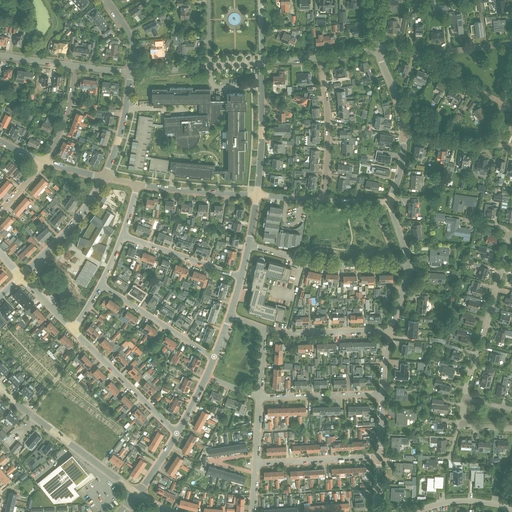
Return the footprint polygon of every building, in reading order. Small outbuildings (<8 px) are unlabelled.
[(87,0),(79,0),(76,3),(78,5),(78,6),(78,7),(78,8),(79,8),(80,9),(81,8),(82,9),(83,9),(82,8),(89,2),(87,0)] [(285,12),(286,12),(291,20),(291,22),(296,22),(296,16),(292,16),(289,11),(289,7),(290,7),(290,6),(290,4),(289,4),(288,0),(275,0),(276,1),(281,1),(281,9),(280,9),(280,13),(285,13),(285,12)] [(299,0),(300,9),(310,9),(310,0),(299,0)] [(331,0),(320,0),(320,1),(319,1),(319,8),(320,8),(324,8),(324,7),(331,7),(331,9),(333,9),(333,13),(337,12),(336,2),(332,2),(331,0)] [(350,0),(351,1),(346,1),(347,8),(360,8),(359,0),(350,0)] [(402,2),(401,0),(394,0),(395,0),(387,0),(387,10),(398,10),(398,2),(402,2)] [(505,11),(503,0),(501,0),(498,0),(495,1),(495,5),(493,5),(494,9),(496,9),(496,13),(505,11)] [(184,18),(189,18),(189,11),(188,11),(188,7),(185,7),(185,1),(177,1),(177,5),(181,5),(181,8),(181,20),(184,20),(184,18)] [(133,17),(134,16),(138,21),(144,17),(141,12),(142,11),(140,10),(144,7),(142,4),(130,12),(133,17)] [(88,15),(90,17),(88,18),(91,21),(94,19),(94,20),(100,14),(96,9),(88,15)] [(454,31),(458,31),(458,33),(463,33),(461,14),(454,14),(454,11),(448,12),(449,20),(452,20),(454,31)] [(100,14),(94,20),(96,23),(94,24),(96,26),(104,20),(100,14)] [(79,27),(80,26),(84,23),(80,18),(76,22),(76,23),(79,26),(79,27)] [(104,20),(96,26),(98,28),(99,27),(101,30),(108,25),(104,20)] [(470,23),(471,32),(475,32),(476,35),(482,34),(481,20),(474,21),(474,23),(470,23)] [(501,31),(506,31),(505,20),(493,21),(494,32),(501,31)] [(154,36),(158,34),(156,28),(158,27),(155,21),(144,27),(146,33),(151,30),(154,36)] [(397,21),(389,21),(389,29),(387,29),(387,32),(389,32),(397,32),(397,29),(400,29),(400,25),(397,25),(397,21)] [(108,25),(101,30),(102,30),(104,33),(102,34),(105,37),(106,36),(108,34),(113,30),(109,25),(108,25)] [(353,34),(361,34),(360,28),(357,28),(357,25),(346,25),(346,30),(352,30),(353,34)] [(276,39),(288,44),(289,42),(293,44),(296,37),(295,37),(295,33),(298,33),(298,31),(298,28),(296,28),(296,27),(292,27),(292,29),(292,33),(290,35),(283,33),(283,35),(278,33),(276,39)] [(434,32),(431,33),(432,41),(436,41),(439,41),(439,40),(444,40),(443,32),(440,32),(439,32),(439,31),(438,31),(437,31),(436,31),(435,32),(434,32)] [(22,46),(22,45),(23,33),(20,33),(20,36),(15,35),(14,41),(16,42),(15,45),(19,46),(20,47),(21,47),(22,47),(22,46)] [(324,44),(323,36),(322,34),(318,34),(319,38),(316,39),(316,45),(324,44)] [(334,35),(323,36),(324,44),(335,43),(334,35)] [(73,53),(81,54),(82,48),(82,45),(78,44),(78,42),(74,42),(74,36),(71,36),(70,43),(73,43),(73,47),(74,47),(73,53)] [(174,44),(178,44),(178,50),(177,50),(177,54),(185,54),(185,49),(194,49),(194,44),(180,44),(180,36),(173,36),(174,44)] [(82,48),(81,54),(88,55),(89,49),(90,49),(90,47),(94,47),(95,42),(91,41),(91,44),(86,44),(86,48),(82,48)] [(160,56),(164,55),(163,46),(162,46),(162,43),(161,44),(160,41),(155,41),(156,44),(157,44),(157,49),(150,49),(151,53),(152,53),(152,57),(158,57),(158,55),(160,55),(160,56)] [(58,51),(59,51),(60,43),(57,42),(57,43),(54,43),(53,48),(52,49),(55,53),(58,51)] [(118,58),(119,53),(117,53),(118,45),(112,44),(111,52),(106,52),(105,56),(113,58),(113,59),(117,60),(117,58),(118,58)] [(360,63),(361,67),(359,67),(360,71),(361,71),(365,70),(367,74),(369,77),(366,78),(368,82),(374,80),(373,76),(372,77),(369,70),(368,70),(367,64),(366,65),(366,62),(360,63)] [(407,68),(408,64),(402,63),(401,67),(399,66),(398,70),(404,72),(402,76),(406,77),(408,69),(407,68)] [(338,77),(346,76),(345,68),(342,68),(342,69),(335,70),(336,74),(335,75),(335,80),(338,79),(338,77)] [(18,70),(17,78),(17,79),(16,79),(15,83),(23,84),(24,80),(25,71),(18,70)] [(425,82),(427,77),(423,76),(425,73),(417,70),(415,76),(419,78),(418,79),(425,82)] [(25,71),(24,80),(31,81),(31,80),(32,80),(33,72),(25,71)] [(276,92),(276,84),(279,84),(279,83),(281,83),(285,83),(285,80),(285,71),(279,71),(279,76),(273,76),(273,92),(276,92)] [(307,83),(310,83),(309,78),(308,78),(308,74),(301,74),(298,74),(299,83),(307,82),(307,83)] [(53,87),(56,87),(56,88),(59,88),(60,86),(61,86),(61,82),(60,81),(60,80),(61,79),(62,77),(54,76),(54,79),(53,87)] [(84,85),(89,86),(90,80),(81,79),(80,88),(83,88),(84,85)] [(90,80),(89,86),(89,90),(94,91),(94,94),(97,95),(98,87),(96,87),(97,81),(90,80)] [(439,81),(435,88),(440,90),(437,94),(440,95),(437,100),(440,101),(445,93),(442,92),(446,86),(442,84),(443,83),(439,81)] [(103,82),(102,89),(102,93),(110,93),(111,83),(103,82)] [(111,83),(110,93),(113,94),(114,90),(118,91),(119,83),(111,83)] [(199,101),(199,103),(208,103),(210,103),(210,100),(210,91),(210,88),(195,88),(195,90),(193,90),(193,87),(170,88),(170,90),(167,90),(167,88),(152,89),(152,97),(151,97),(151,101),(152,101),(152,104),(152,106),(163,106),(163,101),(199,101)] [(340,91),(337,91),(338,98),(345,97),(345,95),(347,95),(348,93),(348,90),(348,87),(340,88),(340,91)] [(457,105),(460,107),(464,100),(461,98),(461,99),(460,98),(461,95),(458,93),(455,90),(454,91),(451,89),(447,97),(450,99),(449,101),(453,103),(454,101),(459,103),(457,105)] [(305,91),(304,97),(295,95),(293,99),(296,100),(296,99),(299,100),(298,103),(305,105),(307,98),(310,99),(313,91),(305,91)] [(221,110),(224,110),(228,110),(229,131),(226,131),(226,139),(227,139),(227,140),(227,141),(226,141),(226,149),(229,149),(229,170),(225,170),(225,173),(225,179),(232,179),(234,179),(235,179),(243,179),(243,170),(245,170),(245,149),(247,149),(247,141),(246,141),(246,139),(247,139),(247,131),(244,131),(244,110),(246,110),(246,102),(245,102),(245,93),(241,93),(237,92),(236,92),(235,92),(231,93),(227,93),(227,100),(220,100),(220,95),(218,95),(216,95),(216,100),(210,100),(210,103),(208,103),(208,114),(209,123),(212,124),(215,123),(217,121),(218,118),(220,115),(220,113),(221,110)] [(474,111),(476,114),(473,115),(475,120),(474,122),(475,124),(477,125),(479,123),(480,121),(483,119),(482,117),(485,115),(481,107),(477,109),(473,107),(475,103),(471,101),(468,107),(474,111)] [(209,123),(208,114),(208,103),(199,103),(199,115),(164,118),(165,125),(166,135),(175,135),(175,137),(176,140),(178,143),(180,145),(183,146),(186,147),(188,147),(191,147),(194,145),(196,144),(198,141),(199,139),(200,136),(200,135),(200,133),(209,132),(209,123)] [(291,112),(283,109),(275,106),(273,109),(279,111),(279,121),(285,120),(285,117),(291,117),(291,112)] [(382,128),(383,128),(390,129),(392,120),(389,119),(390,113),(389,109),(386,109),(386,111),(384,112),(384,114),(384,117),(384,118),(382,128)] [(347,111),(339,111),(340,118),(344,117),(344,120),(354,119),(353,116),(349,116),(349,110),(347,110),(347,111)] [(97,111),(96,114),(96,117),(103,118),(106,119),(106,122),(112,123),(114,116),(103,114),(102,114),(102,111),(97,111)] [(76,113),(74,119),(80,122),(82,118),(83,119),(84,116),(76,113)] [(456,113),(453,119),(458,122),(462,116),(457,113),(456,113)] [(152,117),(139,115),(138,119),(138,120),(138,121),(151,123),(152,117)] [(383,129),(383,128),(382,128),(384,118),(384,117),(377,116),(375,128),(383,129)] [(74,119),(71,126),(78,129),(79,125),(83,126),(83,125),(86,126),(87,124),(80,122),(74,119)] [(151,123),(138,121),(138,122),(138,123),(137,127),(150,129),(151,125),(151,123)] [(43,122),(40,128),(50,133),(53,127),(49,125),(47,124),(45,123),(43,122)] [(285,136),(291,136),(290,127),(290,123),(282,124),(282,127),(275,127),(275,134),(285,134),(285,136)] [(18,126),(17,128),(13,126),(8,135),(15,138),(18,132),(20,133),(20,134),(23,135),(26,130),(18,126)] [(78,129),(71,126),(69,133),(75,136),(77,132),(78,132),(80,133),(84,134),(84,131),(81,130),(78,129)] [(150,129),(137,127),(137,131),(136,132),(136,133),(150,135),(150,129)] [(340,130),(340,137),(349,138),(349,141),(355,141),(355,137),(351,137),(351,130),(349,130),(349,128),(344,128),(344,130),(340,130)] [(103,129),(101,136),(108,138),(110,131),(103,129)] [(37,137),(36,140),(30,138),(32,134),(29,132),(26,138),(30,139),(27,144),(30,145),(30,144),(37,148),(40,142),(39,142),(41,139),(37,137)] [(150,135),(136,133),(136,134),(136,135),(135,139),(146,141),(149,141),(150,135)] [(390,147),(392,136),(380,134),(379,140),(374,139),(373,145),(378,146),(379,145),(390,147)] [(319,136),(312,135),(308,135),(307,145),(316,145),(316,142),(319,142),(319,136)] [(108,138),(101,136),(99,142),(106,144),(108,138)] [(135,139),(133,138),(132,142),(132,143),(132,144),(132,145),(145,147),(146,141),(135,139)] [(64,141),(61,148),(73,153),(74,152),(73,151),(72,149),(69,147),(70,145),(73,146),(75,143),(69,140),(67,143),(64,141)] [(349,144),(343,144),(342,155),(353,156),(353,144),(355,145),(355,141),(349,141),(349,144)] [(274,143),(274,151),(281,151),(280,153),(285,153),(285,144),(281,144),(281,143),(274,143)] [(145,147),(132,145),(132,146),(132,147),(131,151),(144,153),(145,147)] [(315,147),(307,146),(303,146),(303,149),(307,149),(306,152),(309,152),(309,156),(318,156),(319,150),(315,150),(315,147)] [(425,156),(426,149),(423,149),(423,147),(415,146),(414,155),(414,158),(418,158),(418,156),(422,157),(422,155),(425,156)] [(73,153),(61,148),(58,154),(64,157),(66,153),(69,155),(69,154),(72,156),(73,154),(73,153)] [(391,156),(382,155),(383,151),(377,150),(376,156),(379,157),(378,161),(379,161),(378,162),(382,162),(389,163),(390,161),(391,161),(391,157),(390,157),(391,156)] [(437,157),(441,158),(440,161),(444,162),(443,166),(447,167),(449,158),(445,157),(445,155),(446,155),(447,151),(438,150),(437,157)] [(89,151),(87,154),(99,160),(103,154),(97,151),(95,153),(92,152),(89,151)] [(144,153),(131,151),(131,154),(130,155),(130,156),(144,159),(144,157),(144,153)] [(462,154),(461,153),(459,162),(463,163),(463,167),(467,168),(468,164),(469,156),(465,155),(465,154),(464,154),(464,153),(463,153),(462,154)] [(99,160),(87,154),(85,157),(87,158),(85,161),(90,164),(90,163),(96,166),(99,160)] [(144,159),(130,156),(130,157),(130,158),(129,162),(143,164),(144,159)] [(485,164),(486,159),(484,159),(484,158),(482,157),(481,158),(479,158),(478,162),(476,162),(475,169),(479,170),(478,174),(484,175),(484,171),(486,171),(487,164),(485,164)] [(157,159),(151,158),(149,172),(152,172),(153,172),(154,173),(155,173),(157,159)] [(163,160),(157,159),(155,173),(156,173),(157,173),(161,174),(163,160)] [(272,167),(277,167),(277,169),(280,170),(281,169),(283,168),(283,167),(283,163),(282,161),(281,160),(280,160),(273,159),(272,167)] [(169,161),(163,160),(161,174),(164,174),(165,174),(166,174),(167,175),(169,161)] [(494,166),(494,167),(495,168),(496,168),(496,169),(498,169),(497,175),(501,176),(502,173),(502,172),(503,172),(505,161),(498,160),(497,164),(496,164),(496,165),(496,164),(495,165),(494,166)] [(8,173),(7,174),(11,177),(14,174),(18,178),(23,172),(11,161),(6,167),(10,171),(8,173)] [(215,170),(215,167),(197,165),(179,164),(176,163),(177,161),(171,161),(171,162),(171,164),(170,166),(170,171),(172,171),(175,172),(175,175),(186,177),(187,175),(189,175),(189,177),(201,178),(201,176),(203,177),(203,178),(211,179),(212,173),(215,173),(215,170)] [(143,164),(129,162),(129,166),(129,167),(128,167),(128,169),(142,171),(143,164)] [(304,168),(304,171),(313,172),(313,169),(317,169),(318,165),(318,164),(318,162),(311,162),(310,165),(310,169),(304,168)] [(447,167),(444,178),(450,179),(452,173),(454,164),(448,162),(448,163),(447,167)] [(338,164),(337,171),(346,173),(346,176),(357,178),(357,174),(351,173),(352,166),(338,164)] [(388,178),(390,170),(376,167),(375,175),(388,178)] [(277,184),(278,179),(282,179),(282,176),(278,176),(271,175),(271,178),(270,183),(277,184)] [(411,188),(412,189),(412,191),(415,191),(415,189),(419,189),(419,186),(421,186),(422,176),(412,175),(411,188)] [(345,179),(339,178),(338,185),(338,190),(345,191),(346,185),(349,185),(350,180),(356,181),(357,178),(346,176),(345,179)] [(7,180),(4,184),(9,188),(13,183),(9,180),(9,179),(7,177),(5,179),(7,180)] [(43,178),(39,182),(44,187),(48,182),(43,178)] [(316,182),(306,181),(302,180),(301,183),(308,184),(308,188),(315,189),(316,182)] [(378,191),(379,183),(367,180),(365,188),(378,191)] [(39,182),(35,187),(39,191),(44,187),(39,182)] [(0,189),(4,193),(9,188),(4,184),(1,187),(0,185),(0,189)] [(39,191),(35,187),(31,192),(34,195),(34,196),(37,199),(38,197),(36,195),(39,191)] [(53,199),(55,196),(52,194),(46,188),(45,189),(49,193),(49,194),(48,195),(51,197),(53,199)] [(72,197),(69,201),(74,205),(79,199),(75,197),(76,196),(69,191),(67,193),(72,197)] [(475,206),(477,198),(455,194),(453,209),(455,210),(457,212),(459,210),(463,211),(464,205),(475,206)] [(26,196),(22,201),(27,205),(30,202),(32,203),(33,202),(31,199),(30,200),(26,196)] [(53,199),(56,202),(59,204),(61,201),(55,196),(53,199),(52,199),(53,199)] [(500,210),(506,211),(505,220),(511,220),(511,209),(507,209),(509,197),(502,196),(501,202),(500,210)] [(152,200),(147,199),(146,206),(154,207),(154,203),(157,204),(158,199),(154,199),(154,200),(152,200)] [(415,217),(416,212),(418,212),(419,211),(419,208),(418,207),(416,207),(416,203),(418,203),(418,199),(411,199),(411,203),(409,202),(408,216),(415,217)] [(166,200),(165,208),(166,208),(166,209),(169,210),(169,208),(170,208),(170,212),(173,212),(174,212),(174,209),(173,208),(173,201),(172,201),(171,201),(166,200)] [(22,201),(18,206),(22,210),(27,205),(22,201)] [(69,201),(65,207),(70,211),(74,205),(69,201)] [(187,204),(182,204),(181,211),(188,211),(188,213),(192,213),(193,203),(189,203),(188,204),(187,204)] [(198,211),(197,215),(207,216),(207,212),(206,211),(206,208),(207,209),(208,205),(206,205),(204,205),(199,204),(198,211)] [(483,216),(486,216),(492,218),(493,214),(496,214),(497,208),(494,207),(494,205),(485,204),(483,216)] [(22,210),(18,206),(13,211),(17,214),(17,215),(19,218),(21,216),(19,214),(22,210)] [(264,216),(263,225),(265,225),(263,239),(265,239),(265,241),(269,242),(269,240),(274,241),(274,238),(276,238),(276,243),(279,244),(278,246),(282,246),(283,244),(284,244),(284,246),(288,247),(288,245),(290,245),(290,247),(295,247),(300,248),(303,225),(301,225),(302,224),(301,224),(301,225),(300,226),(299,226),(298,227),(297,227),(297,228),(296,228),(294,229),(293,229),(292,229),(290,229),(289,229),(288,229),(286,229),(285,228),(284,228),(283,227),(282,227),(283,227),(283,228),(281,228),(280,231),(278,230),(280,213),(281,208),(280,208),(270,206),(270,209),(268,209),(266,216),(264,216)] [(106,211),(100,207),(96,214),(95,213),(90,221),(91,222),(83,236),(80,235),(77,244),(78,244),(76,247),(82,251),(82,252),(86,254),(90,257),(90,256),(101,262),(103,253),(104,253),(107,244),(106,244),(109,236),(115,228),(112,226),(113,221),(114,215),(115,215),(107,210),(106,211)] [(233,216),(235,217),(242,218),(243,211),(244,209),(232,207),(232,212),(236,212),(236,214),(234,214),(233,216)] [(53,209),(51,211),(62,221),(66,216),(59,209),(56,212),(53,209)] [(62,221),(51,211),(50,213),(53,216),(52,217),(54,219),(53,221),(57,225),(62,221)] [(445,214),(436,213),(435,220),(444,221),(445,214)] [(9,215),(5,220),(10,225),(14,220),(16,222),(17,220),(14,218),(14,219),(9,215)] [(445,223),(448,223),(452,223),(451,231),(448,231),(445,233),(445,236),(447,238),(450,239),(452,237),(453,234),(463,236),(463,240),(469,241),(471,229),(467,228),(460,227),(459,225),(459,223),(458,223),(459,219),(460,219),(446,217),(445,223)] [(5,220),(0,225),(8,233),(9,232),(6,229),(10,225),(5,220)] [(137,227),(136,231),(142,233),(144,226),(142,226),(143,224),(140,223),(141,222),(138,221),(136,225),(138,226),(137,227)] [(174,229),(172,234),(176,235),(178,230),(181,223),(176,221),(174,229)] [(231,229),(234,230),(234,231),(236,231),(237,230),(240,231),(241,226),(241,225),(241,223),(232,222),(232,223),(231,229)] [(144,226),(142,233),(142,234),(149,236),(151,229),(152,228),(152,226),(149,224),(147,228),(144,226)] [(420,228),(421,227),(420,224),(414,225),(414,228),(413,228),(414,239),(421,238),(420,228)] [(8,233),(0,225),(0,233),(4,238),(8,233)] [(45,229),(42,232),(47,237),(52,232),(47,227),(44,225),(43,227),(45,229)] [(162,233),(159,232),(157,239),(161,240),(163,241),(167,228),(165,228),(164,231),(163,230),(162,233)] [(167,228),(163,241),(165,241),(170,243),(172,237),(172,236),(166,234),(167,232),(168,229),(167,228)] [(481,234),(487,235),(486,242),(495,245),(497,238),(490,236),(490,233),(482,231),(481,234)] [(42,232),(38,236),(36,234),(34,235),(37,239),(38,238),(42,242),(47,237),(42,232)] [(174,241),(177,242),(176,245),(181,246),(183,247),(187,235),(184,234),(184,236),(180,235),(181,234),(177,232),(174,241)] [(187,235),(183,247),(184,248),(189,249),(190,246),(193,247),(195,242),(192,241),(191,243),(188,242),(189,239),(188,239),(189,236),(187,235)] [(217,241),(217,244),(225,246),(226,243),(234,245),(237,246),(238,244),(239,239),(229,237),(227,236),(226,240),(225,240),(225,242),(226,242),(226,243),(217,241)] [(196,249),(195,252),(200,254),(201,254),(206,241),(205,241),(206,239),(204,238),(203,240),(202,240),(201,243),(198,242),(198,244),(195,243),(194,248),(196,249)] [(14,249),(18,245),(16,243),(14,241),(9,246),(8,247),(10,249),(7,252),(9,255),(14,249)] [(206,241),(201,254),(203,255),(208,256),(210,250),(207,249),(208,246),(207,246),(208,243),(206,242),(206,241)] [(32,243),(28,247),(32,251),(37,247),(34,243),(33,242),(32,243)] [(479,246),(478,249),(477,252),(481,252),(480,257),(483,258),(483,260),(483,261),(486,262),(487,261),(488,259),(491,260),(493,253),(486,251),(486,249),(479,246)] [(28,247),(24,251),(23,251),(28,256),(32,251),(28,247)] [(130,247),(127,253),(132,255),(131,259),(134,260),(136,255),(135,254),(136,249),(130,247)] [(18,252),(18,253),(16,254),(19,257),(19,256),(23,260),(28,256),(23,251),(24,251),(21,248),(18,251),(18,252)] [(448,256),(449,248),(440,248),(440,255),(436,255),(436,251),(430,251),(430,262),(441,262),(441,260),(447,261),(447,256),(448,256)] [(220,254),(222,254),(221,255),(224,255),(235,258),(235,255),(236,252),(236,251),(233,250),(229,250),(228,253),(222,252),(221,251),(220,254)] [(143,252),(141,259),(144,260),(143,263),(144,263),(143,267),(143,268),(144,269),(145,267),(146,264),(147,261),(149,254),(143,252)] [(149,254),(147,261),(153,263),(152,266),(155,267),(157,261),(155,260),(156,257),(149,254)] [(235,258),(224,255),(223,259),(221,258),(220,261),(230,263),(231,263),(233,264),(235,258)] [(284,266),(284,265),(280,264),(280,263),(274,262),(269,261),(268,268),(264,267),(265,262),(264,261),(264,260),(264,259),(263,258),(261,258),(260,258),(259,259),(258,260),(257,260),(256,265),(255,265),(254,265),(253,266),(252,267),(251,267),(251,268),(251,269),(250,270),(250,271),(251,272),(251,273),(251,274),(251,275),(251,276),(252,277),(252,278),(253,279),(252,283),(253,283),(252,288),(252,289),(253,289),(252,292),(252,293),(251,293),(249,300),(250,300),(249,304),(250,304),(249,308),(251,308),(250,312),(260,315),(259,316),(264,317),(264,318),(270,320),(270,319),(274,320),(275,319),(278,320),(282,321),(286,306),(278,304),(277,309),(262,305),(262,307),(260,306),(264,292),(262,291),(263,288),(267,289),(268,286),(263,285),(267,273),(281,276),(279,281),(287,283),(291,268),(287,267),(284,266)] [(163,259),(161,266),(160,269),(163,270),(163,272),(166,273),(170,261),(163,259)] [(85,287),(98,266),(87,260),(75,281),(85,287)] [(176,264),(174,271),(172,277),(174,278),(175,275),(176,275),(177,272),(180,273),(182,266),(176,264)] [(182,266),(180,273),(178,279),(180,280),(181,277),(182,277),(183,274),(186,275),(188,268),(182,266)] [(487,275),(488,269),(481,267),(480,270),(479,270),(477,277),(485,279),(486,275),(487,275)] [(127,273),(119,286),(125,290),(129,284),(126,282),(128,279),(128,278),(131,273),(129,272),(131,269),(130,269),(127,273)] [(194,270),(192,277),(195,278),(193,281),(194,282),(193,285),(196,285),(200,273),(194,270)] [(119,286),(127,273),(125,271),(121,278),(118,277),(114,283),(119,286)] [(308,278),(313,279),(315,272),(308,271),(308,275),(307,275),(304,284),(307,284),(308,278)] [(200,273),(196,285),(196,284),(205,287),(207,283),(204,282),(206,275),(200,273)] [(445,283),(445,274),(429,273),(428,282),(445,283)] [(326,282),(326,281),(328,281),(328,284),(328,287),(328,290),(331,290),(332,282),(332,274),(326,274),(326,278),(323,278),(323,282),(326,282)] [(340,287),(340,288),(341,288),(340,292),(343,292),(343,286),(347,286),(348,290),(350,290),(350,276),(343,276),(343,281),(341,281),(340,287)] [(473,286),(471,292),(471,293),(481,296),(483,289),(479,288),(480,283),(475,281),(473,286)] [(222,282),(220,289),(226,291),(228,284),(222,282)] [(140,290),(136,296),(141,300),(145,293),(143,292),(144,291),(144,290),(143,289),(144,288),(146,285),(144,283),(142,287),(140,290)] [(134,286),(131,292),(130,293),(136,296),(140,290),(134,286)] [(154,294),(148,304),(153,307),(156,304),(157,304),(158,302),(157,301),(158,301),(154,299),(157,295),(155,295),(154,294),(158,288),(155,287),(151,293),(154,294)] [(24,292),(20,289),(13,296),(17,299),(24,292)] [(215,294),(218,295),(225,297),(226,291),(220,289),(219,291),(216,290),(215,294)] [(27,295),(24,292),(17,299),(20,303),(27,295)] [(211,296),(205,294),(203,299),(209,301),(208,303),(213,304),(212,307),(218,310),(221,303),(215,301),(216,298),(211,296)] [(31,299),(27,295),(20,303),(23,306),(31,299)] [(428,300),(428,296),(422,295),(421,299),(419,299),(418,313),(426,313),(427,300),(428,300)] [(468,303),(467,307),(470,308),(470,311),(475,312),(476,309),(477,310),(479,303),(471,300),(472,297),(467,295),(465,302),(468,303)] [(27,309),(34,302),(31,299),(23,306),(27,309)] [(109,299),(108,302),(104,300),(101,304),(108,308),(109,307),(111,308),(115,302),(109,299)] [(7,302),(3,306),(10,313),(14,310),(7,302)] [(115,302),(111,308),(114,310),(111,314),(115,316),(115,317),(117,319),(120,314),(118,312),(119,310),(118,309),(120,306),(115,302)] [(165,303),(159,311),(165,315),(169,309),(171,306),(165,302),(165,303)] [(3,306),(0,309),(7,316),(10,313),(3,306)] [(208,309),(208,310),(204,309),(203,311),(210,314),(216,316),(218,310),(212,307),(211,310),(208,309)] [(34,319),(41,312),(37,308),(33,312),(31,310),(27,313),(27,314),(29,316),(30,315),(33,319),(31,321),(32,322),(33,323),(35,320),(34,319)] [(169,309),(165,315),(171,319),(175,313),(177,310),(173,308),(172,311),(169,309)] [(342,308),(338,309),(338,315),(339,322),(345,322),(345,318),(347,318),(347,312),(342,312),(342,310),(342,308)] [(350,311),(347,312),(347,318),(350,318),(351,322),(357,321),(356,308),(353,308),(353,312),(350,312),(350,311)] [(501,312),(501,314),(499,321),(508,324),(510,316),(511,317),(511,315),(511,312),(501,310),(501,312)] [(126,323),(126,322),(127,323),(133,314),(127,311),(124,317),(121,315),(119,318),(126,323)] [(46,317),(41,312),(34,319),(35,320),(33,323),(34,324),(39,320),(41,322),(42,323),(44,321),(43,320),(46,317)] [(180,313),(174,322),(180,326),(184,320),(186,317),(180,313)] [(473,326),(475,319),(468,317),(469,315),(462,313),(461,318),(465,319),(464,323),(473,326)] [(132,322),(134,324),(137,320),(138,318),(133,314),(127,323),(126,322),(126,323),(124,325),(127,326),(129,324),(131,325),(132,322)] [(210,314),(208,320),(214,322),(216,316),(210,314)] [(184,320),(180,326),(186,330),(192,321),(189,319),(187,322),(184,320)] [(203,321),(196,319),(195,322),(201,324),(201,326),(207,329),(205,333),(212,335),(214,329),(202,324),(203,321)] [(48,333),(50,331),(55,326),(50,321),(46,325),(43,328),(47,332),(48,333)] [(418,321),(408,321),(407,326),(408,326),(408,329),(418,329),(418,321)] [(85,330),(90,334),(97,327),(96,327),(97,326),(93,322),(90,325),(85,330)] [(147,323),(143,329),(141,328),(139,330),(146,334),(144,337),(146,339),(148,336),(147,335),(148,333),(152,327),(147,323)] [(97,327),(90,334),(94,339),(97,336),(99,338),(104,334),(102,332),(99,334),(98,332),(100,330),(98,328),(100,326),(98,324),(97,326),(96,327),(97,327)] [(39,329),(36,326),(29,334),(31,336),(39,329)] [(55,326),(50,331),(54,336),(54,335),(55,336),(57,334),(57,333),(59,330),(55,326)] [(148,333),(154,336),(158,330),(152,327),(148,333)] [(452,334),(456,336),(461,337),(460,341),(468,343),(470,336),(463,334),(464,331),(454,328),(452,334)] [(496,336),(495,336),(494,340),(498,341),(497,344),(502,346),(505,334),(511,336),(511,331),(501,328),(501,331),(497,330),(496,336)] [(417,337),(418,329),(408,329),(408,331),(407,331),(406,336),(417,337)] [(201,338),(203,339),(209,341),(212,335),(205,333),(204,336),(202,336),(201,338)] [(61,341),(64,344),(69,338),(64,334),(59,339),(60,339),(59,340),(61,342),(61,341)] [(100,343),(104,348),(111,341),(111,340),(105,334),(101,338),(103,340),(100,343)] [(166,336),(162,342),(162,343),(164,344),(165,343),(168,345),(172,339),(166,336)] [(111,341),(104,348),(109,352),(111,350),(114,352),(117,349),(120,346),(117,344),(116,345),(113,341),(115,339),(113,337),(111,340),(111,341)] [(64,344),(62,346),(63,347),(64,348),(66,346),(68,348),(69,348),(70,349),(72,347),(71,346),(73,343),(69,338),(64,344)] [(168,345),(166,348),(167,348),(173,352),(176,347),(175,346),(177,343),(172,339),(168,345)] [(379,341),(370,342),(370,348),(370,351),(376,351),(376,347),(380,347),(379,341)] [(408,345),(403,345),(401,354),(407,355),(408,348),(415,349),(415,348),(421,349),(422,344),(409,342),(408,345)] [(120,346),(117,349),(119,352),(114,357),(118,361),(125,354),(125,353),(122,350),(125,348),(122,344),(120,346)] [(132,351),(129,353),(131,354),(138,347),(135,345),(131,350),(132,351)] [(138,347),(135,350),(140,355),(143,351),(138,347)] [(458,361),(460,354),(456,353),(457,350),(453,349),(451,359),(458,361)] [(125,354),(118,361),(123,366),(126,363),(127,364),(131,360),(127,355),(129,353),(127,351),(125,353),(125,354)] [(498,362),(499,358),(504,360),(506,353),(501,351),(500,355),(491,352),(490,356),(493,357),(492,361),(498,362)] [(76,362),(77,361),(82,365),(88,358),(84,354),(82,357),(81,356),(81,357),(78,354),(74,360),(76,362)] [(189,360),(189,361),(198,366),(201,360),(192,355),(191,358),(190,360),(189,360)] [(91,361),(88,358),(82,365),(84,368),(86,366),(88,368),(93,363),(94,362),(92,360),(91,361)] [(186,358),(186,361),(188,362),(189,362),(188,364),(191,365),(189,368),(196,371),(198,366),(189,361),(189,360),(186,358)] [(131,368),(128,371),(133,376),(140,369),(139,368),(133,362),(129,366),(131,368)] [(443,366),(441,374),(449,376),(448,378),(452,378),(453,376),(454,368),(448,367),(448,364),(440,362),(439,366),(443,366)] [(395,380),(408,380),(408,371),(407,371),(407,364),(400,364),(400,371),(395,371),(395,380)] [(6,365),(0,370),(0,371),(4,376),(10,370),(6,365)] [(88,372),(90,375),(94,378),(91,381),(93,383),(96,380),(95,379),(102,372),(98,368),(97,368),(95,366),(89,372),(88,372)] [(140,369),(133,376),(137,380),(140,378),(141,378),(143,377),(142,376),(142,375),(140,373),(142,371),(141,370),(143,367),(141,366),(139,368),(140,369)] [(487,374),(483,374),(480,386),(489,387),(491,376),(493,376),(494,370),(488,369),(487,374)] [(7,378),(11,383),(17,377),(19,375),(21,372),(20,371),(16,376),(13,373),(7,378)] [(102,386),(106,382),(104,379),(107,377),(102,372),(95,379),(96,380),(98,382),(100,380),(101,381),(99,383),(102,386)] [(169,381),(169,380),(176,383),(173,390),(175,391),(181,394),(183,390),(187,392),(189,386),(181,382),(181,381),(177,379),(176,381),(173,380),(173,379),(171,378),(171,377),(168,376),(167,380),(169,381)] [(183,376),(181,381),(181,382),(189,386),(192,380),(183,376)] [(17,377),(11,383),(16,387),(22,381),(17,377)] [(149,379),(142,386),(146,391),(151,386),(153,384),(154,384),(156,382),(154,380),(152,383),(149,379)] [(449,394),(451,386),(442,384),(442,380),(436,379),(434,384),(439,385),(438,391),(449,394)] [(503,383),(502,386),(498,385),(496,395),(504,396),(506,388),(509,389),(511,381),(507,380),(506,384),(503,383)] [(106,382),(102,386),(108,392),(105,394),(107,396),(109,393),(109,392),(116,386),(111,381),(108,384),(106,382)] [(20,391),(24,395),(30,389),(32,386),(33,384),(34,383),(32,382),(28,387),(25,385),(20,391)] [(151,386),(146,391),(151,395),(153,392),(154,393),(156,391),(156,390),(158,392),(162,386),(159,384),(156,390),(151,386)] [(116,386),(109,392),(109,393),(111,394),(113,393),(115,395),(116,396),(118,394),(117,393),(120,390),(116,386)] [(396,399),(404,400),(408,400),(408,393),(404,393),(404,389),(399,388),(399,391),(397,391),(396,399)] [(29,399),(34,393),(30,389),(24,395),(26,397),(27,398),(28,398),(29,399)] [(219,401),(222,394),(219,392),(218,394),(212,391),(208,400),(212,401),(213,399),(219,401)] [(117,402),(119,400),(121,403),(122,402),(124,404),(129,399),(124,394),(122,397),(120,395),(115,400),(117,402)] [(115,395),(111,399),(107,403),(109,405),(113,401),(117,397),(115,395)] [(172,398),(171,400),(170,402),(179,406),(182,400),(176,397),(175,396),(174,396),(172,398)] [(176,412),(179,406),(170,402),(171,400),(167,398),(166,401),(170,402),(169,403),(169,404),(170,405),(167,410),(172,413),(174,410),(176,412)] [(225,404),(236,408),(238,402),(228,398),(225,404)] [(124,404),(122,406),(123,407),(126,411),(134,404),(129,399),(124,404)] [(447,413),(448,405),(443,404),(444,400),(432,399),(432,405),(434,405),(434,411),(447,413)] [(238,402),(236,408),(236,409),(243,411),(245,404),(239,401),(239,402),(238,402)] [(137,408),(133,413),(131,414),(135,418),(135,417),(136,418),(136,419),(142,412),(137,408)] [(203,410),(200,416),(206,419),(209,413),(203,410)] [(397,424),(405,425),(407,425),(407,419),(416,419),(417,410),(408,410),(408,413),(405,413),(405,414),(400,413),(400,416),(397,416),(397,424)] [(3,425),(4,425),(14,415),(9,411),(4,417),(7,420),(6,421),(3,425)] [(147,417),(142,412),(136,419),(136,418),(135,417),(135,418),(132,420),(133,421),(132,421),(134,423),(137,420),(138,421),(137,421),(141,425),(143,422),(142,422),(147,417)] [(14,415),(4,425),(6,427),(9,424),(10,423),(13,425),(18,419),(14,415)] [(74,434),(83,427),(80,424),(77,426),(70,416),(64,421),(74,434)] [(200,416),(197,421),(203,424),(206,419),(200,416)] [(197,421),(194,427),(198,429),(198,430),(202,433),(204,430),(201,429),(203,424),(197,421)] [(157,432),(155,436),(161,440),(164,434),(159,432),(160,431),(156,428),(155,430),(157,432)] [(92,442),(94,437),(81,430),(78,435),(92,442)] [(41,437),(35,431),(27,440),(33,446),(41,437)] [(200,444),(201,443),(197,441),(199,438),(197,437),(191,433),(188,439),(194,443),(195,443),(195,445),(198,446),(198,445),(199,445),(200,444)] [(153,435),(151,440),(150,441),(152,442),(157,445),(161,440),(155,436),(153,435)] [(364,441),(361,441),(361,448),(368,448),(368,444),(369,444),(369,436),(363,437),(364,441)] [(446,444),(446,440),(437,439),(437,436),(430,436),(430,443),(437,443),(437,451),(445,451),(445,444),(446,444)] [(409,441),(409,438),(400,437),(400,438),(395,438),(395,440),(392,440),(392,449),(399,449),(400,441),(409,441)] [(308,438),(304,439),(305,442),(306,442),(307,445),(307,452),(314,451),(313,444),(310,444),(310,442),(308,442),(308,438)] [(461,439),(461,447),(471,447),(471,451),(472,451),(472,452),(475,453),(475,452),(475,446),(475,443),(471,442),(471,439),(468,438),(468,439),(461,439)] [(188,439),(185,445),(191,448),(194,443),(188,439)] [(332,444),(334,443),(334,450),(340,449),(340,440),(335,440),(335,439),(332,439),(332,444)] [(475,446),(475,452),(482,452),(483,449),(490,449),(491,439),(486,439),(486,442),(478,442),(478,446),(475,446)] [(93,445),(106,455),(112,448),(110,447),(109,448),(100,440),(99,442),(97,441),(93,445)] [(120,440),(114,449),(117,451),(123,442),(120,440)] [(497,440),(497,444),(494,444),(493,453),(499,453),(499,448),(502,448),(502,450),(503,451),(506,451),(508,450),(508,448),(508,441),(501,441),(501,440),(497,440)] [(11,450),(15,453),(22,445),(18,441),(11,450)] [(295,442),(291,442),(291,441),(288,442),(289,446),(292,446),(293,446),(293,452),(300,452),(300,445),(298,445),(298,443),(295,443),(295,442)] [(152,442),(148,447),(154,451),(157,445),(152,442)] [(43,455),(45,453),(49,455),(54,448),(49,444),(46,447),(46,446),(44,448),(43,446),(38,452),(43,455)] [(185,445),(182,450),(186,453),(186,454),(190,456),(192,454),(189,452),(191,448),(185,445)] [(115,451),(113,454),(109,459),(115,463),(118,457),(120,455),(124,449),(123,448),(119,454),(115,451)] [(174,461),(180,464),(181,462),(183,459),(178,455),(174,461)] [(421,459),(426,459),(425,467),(436,468),(436,460),(429,459),(430,456),(418,455),(418,460),(421,460),(421,459)] [(33,458),(30,456),(25,462),(32,469),(34,467),(35,467),(38,463),(33,458)] [(141,459),(138,463),(143,467),(147,462),(142,459),(143,458),(139,456),(138,457),(141,459)] [(118,457),(115,463),(120,466),(124,461),(118,457)] [(38,483),(54,503),(71,501),(79,495),(77,492),(73,487),(88,475),(75,458),(73,460),(70,461),(65,466),(63,463),(60,465),(38,483)] [(176,470),(180,464),(174,461),(171,466),(176,470)] [(7,471),(8,472),(18,464),(17,462),(13,465),(7,471)] [(138,463),(134,469),(139,472),(143,467),(138,463)] [(414,471),(415,464),(402,463),(398,463),(398,466),(395,465),(394,474),(402,475),(403,466),(405,466),(405,468),(412,468),(411,471),(414,471)] [(18,464),(8,472),(9,474),(16,468),(15,467),(17,465),(17,466),(18,466),(20,468),(21,467),(18,464)] [(174,473),(176,470),(171,466),(167,472),(171,474),(171,475),(175,478),(177,476),(175,475),(174,474),(174,473)] [(219,476),(221,470),(215,468),(213,474),(213,477),(214,477),(216,478),(216,475),(219,476)] [(134,469),(130,474),(136,478),(139,472),(134,469)] [(311,470),(303,470),(304,477),(307,477),(308,482),(310,482),(310,484),(311,484),(311,482),(313,482),(313,479),(311,479),(311,477),(311,470)] [(474,484),(474,488),(477,488),(477,487),(482,487),(483,472),(479,472),(479,470),(471,470),(471,478),(475,478),(475,484),(474,484)] [(455,472),(450,472),(450,478),(453,479),(453,480),(462,481),(462,479),(465,479),(466,473),(462,473),(462,471),(455,471),(455,472)] [(6,474),(1,479),(5,483),(10,479),(6,474)] [(443,477),(434,476),(434,478),(427,477),(427,482),(423,482),(423,490),(426,490),(434,491),(434,488),(443,488),(443,477)] [(158,489),(156,493),(162,496),(164,490),(160,488),(162,485),(159,484),(157,488),(158,489)] [(164,490),(162,496),(167,499),(173,486),(172,486),(170,489),(168,488),(167,491),(164,490)] [(173,486),(167,499),(173,501),(175,498),(177,499),(180,493),(177,492),(173,491),(174,488),(172,487),(173,486)] [(405,493),(405,488),(400,488),(400,489),(392,488),(392,491),(391,499),(399,500),(399,493),(405,493)] [(237,499),(237,504),(244,505),(244,498),(239,498),(239,497),(234,496),(234,499),(237,499)] [(262,499),(262,506),(263,511),(264,511),(263,511),(270,511),(270,509),(265,509),(265,498),(262,499)] [(200,506),(201,501),(194,499),(193,502),(191,509),(197,510),(199,505),(200,506)]
